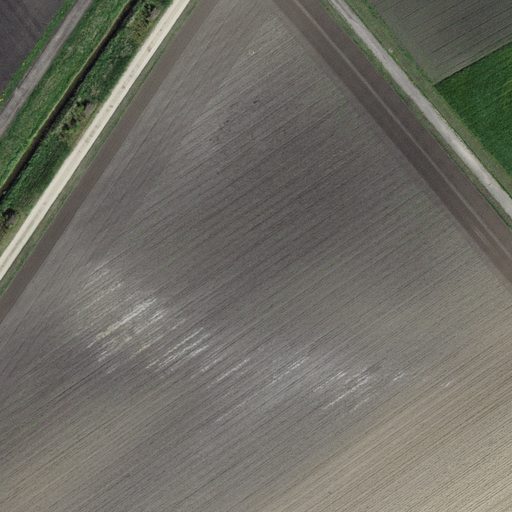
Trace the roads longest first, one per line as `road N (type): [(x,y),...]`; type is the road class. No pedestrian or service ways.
road 1 (track): [(0,275),(190,0)]
road 2 (track): [(336,0),(511,209)]
road 3 (track): [(0,122),(83,0)]
